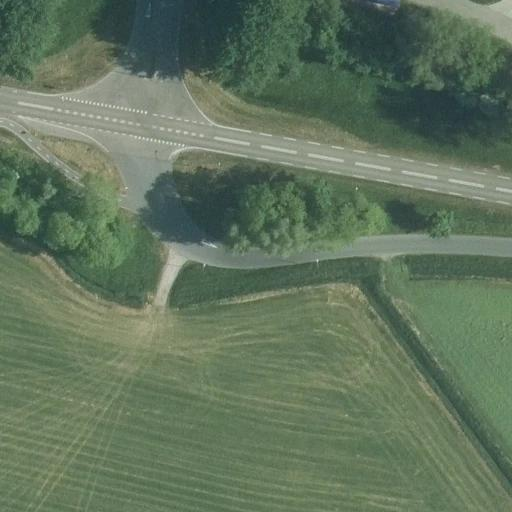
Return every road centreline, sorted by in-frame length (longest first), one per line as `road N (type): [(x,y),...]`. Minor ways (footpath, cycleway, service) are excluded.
road 1 (unclassified): [(511,249),(359,244),(215,256),(180,239),(161,216),(149,182),(149,127)]
road 2 (primary): [(511,193),(149,127)]
road 3 (primary): [(149,127),(0,101)]
road 4 (unclassified): [(149,127),(157,0)]
